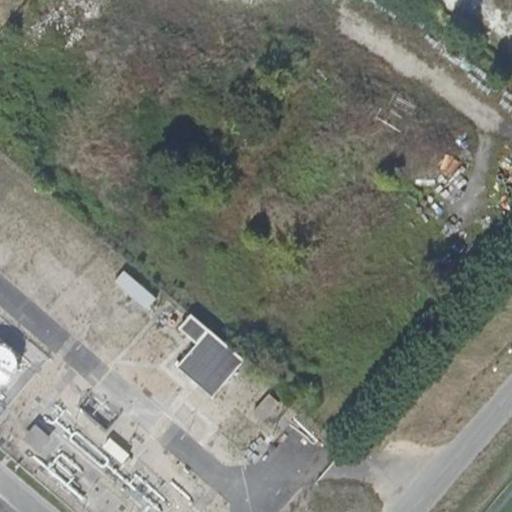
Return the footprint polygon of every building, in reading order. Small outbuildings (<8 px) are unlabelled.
[(197,346),(178,369),(191,381),(186,385),(194,392),(198,387),(213,400),(245,363),(191,317),(179,331),(185,336),(180,341),(186,346),(191,341),(197,346)] [(4,347),(0,346),(0,388),(1,388),(5,387),(9,386),(12,383),(15,380),(18,376),(19,372),(19,367),(19,363),(16,356),(11,351),(8,349),(4,347)] [(119,418),(91,394),(87,398),(96,406),(93,410),(84,401),(79,408),(106,431),(119,418)] [(151,511),(167,511),(176,503),(160,488),(164,483),(146,467),(141,472),(133,465),(129,469),(68,416),(70,413),(57,401),(40,421),(144,506),(141,509),(144,511),(150,511),(151,511)] [(23,442),(39,456),(52,441),(35,427),(23,442)] [(90,473),(62,450),(41,475),(81,508),(89,499),(77,489),(90,473)]
